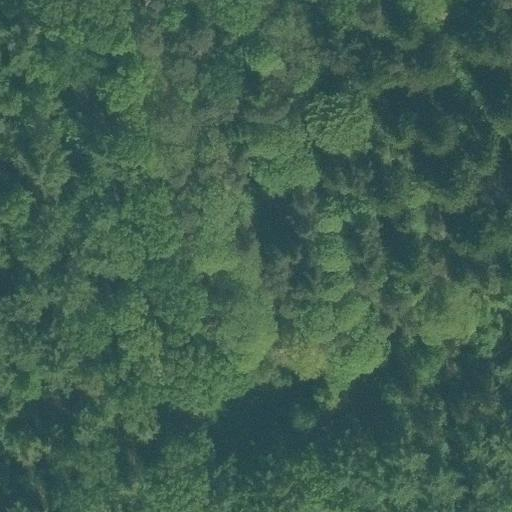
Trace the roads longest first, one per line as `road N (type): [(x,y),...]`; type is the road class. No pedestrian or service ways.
road 1 (track): [(73,0),(201,495)]
road 2 (track): [(511,71),(415,0)]
